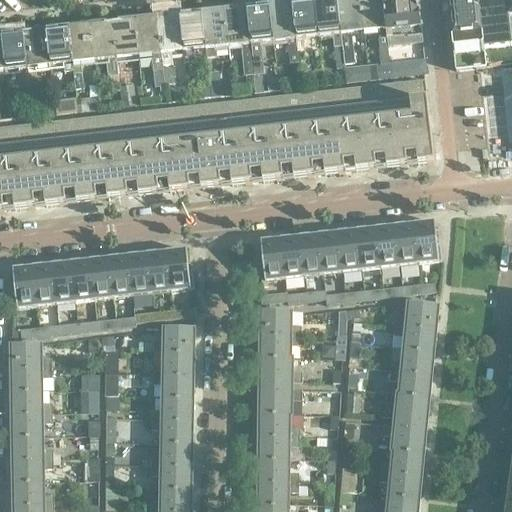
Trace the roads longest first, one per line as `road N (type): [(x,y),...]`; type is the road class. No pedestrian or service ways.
road 1 (residential): [(213,511),(222,221)]
road 2 (residential): [(222,221),(456,193)]
road 3 (residential): [(0,247),(222,221)]
road 4 (residential): [(484,511),(511,301)]
road 5 (residential): [(433,0),(456,193)]
